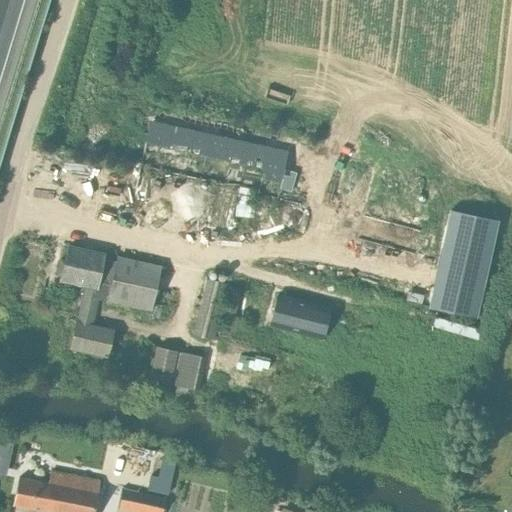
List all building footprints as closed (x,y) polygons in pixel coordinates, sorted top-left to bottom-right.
[(138,176),(130,216),(228,237),(237,196),(239,186),(141,165),(138,176)] [(487,306),(504,220),(458,210),(438,294),(487,306)] [(103,254),(84,250),(68,246),(60,280),(85,286),(83,296),(94,298),(93,304),(98,305),(99,300),(150,311),(160,267),(117,257),(116,261),(103,258),(103,254)] [(206,280),(201,299),(191,337),(211,343),(226,285),(206,280)] [(229,286),(224,306),(221,317),(233,320),(241,289),(229,286)] [(275,294),(267,326),(323,340),(331,307),(275,294)] [(93,304),(94,298),(83,296),(77,322),(76,322),(70,348),(91,353),(90,356),(102,359),(103,356),(108,357),(113,333),(93,329),(98,305),(93,304)] [(152,376),(151,380),(170,384),(172,377),(177,352),(177,351),(158,346),(152,376)] [(206,357),(182,352),(176,381),(199,386),(206,357)] [(129,453),(124,476),(132,478),(138,455),(129,453)] [(13,505),(46,511),(93,511),(99,482),(51,472),(49,483),(19,477),(13,505)] [(124,479),(122,489),(117,508),(133,511),(162,511),(166,494),(145,489),(146,485),(124,479)]
